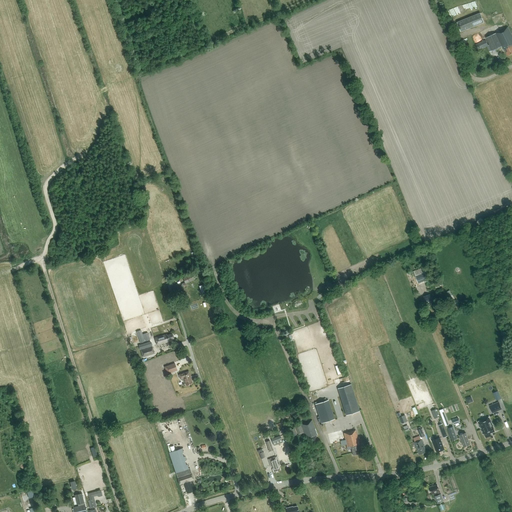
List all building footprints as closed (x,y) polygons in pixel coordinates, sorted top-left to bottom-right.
[(480,13),(457,22),(461,32),(484,22),(480,13)] [(486,38),(489,45),(488,45),(486,40),(476,44),(478,50),(487,46),(489,52),(502,46),(503,50),(505,49),(508,55),(511,53),(511,35),(508,27),(507,28),(486,38)] [(423,267),(413,271),(418,283),(428,279),(423,267)] [(193,280),(192,276),(192,274),(183,278),(185,283),(185,282),(186,283),(193,280)] [(185,282),(185,283),(184,283),(183,282),(175,285),(177,290),(178,290),(178,291),(179,295),(181,294),(183,299),(188,297),(187,292),(185,287),(187,286),(186,283),(185,282)] [(433,302),(437,301),(439,300),(438,297),(432,298),(431,294),(423,297),(427,307),(434,304),(433,302)] [(172,340),(174,339),(172,334),(167,335),(167,334),(155,338),(157,345),(172,340)] [(140,347),(143,357),(155,354),(152,344),(140,347)] [(167,374),(177,370),(175,363),(164,366),(167,374)] [(186,385),(192,383),(190,377),(189,372),(178,375),(180,379),(183,378),(186,385)] [(351,385),(339,388),(348,415),(359,411),(351,385)] [(316,404),(322,423),(333,419),(327,400),(316,404)] [(499,402),(490,406),(493,413),(502,409),(499,402)] [(431,411),(434,418),(440,416),(437,409),(431,411)] [(490,433),(494,432),(493,429),(494,429),(489,417),(478,422),(482,434),(484,433),(485,437),(491,435),(490,433)] [(438,425),(443,437),(447,436),(441,420),(439,421),(441,424),(438,425)] [(312,443),(317,441),(315,436),(317,435),(311,421),(300,425),(296,426),(289,429),(292,437),(303,433),(304,433),(305,434),(307,439),(310,438),(311,439),(312,443)] [(457,438),(453,426),(447,428),(452,440),(457,438)] [(330,444),(340,441),(341,445),(346,444),(347,449),(351,448),(353,455),(361,453),(359,444),(356,431),(344,434),(343,430),(328,434),(330,444)] [(464,447),(470,445),(466,433),(459,435),(464,447)] [(280,435),(271,439),(274,446),(283,442),(280,435)] [(437,453),(445,450),(440,438),(432,441),(437,453)] [(419,454),(426,452),(424,445),(422,439),(414,443),(417,451),(418,451),(419,454)] [(274,472),(280,470),(278,465),(279,464),(277,457),(268,460),(271,467),(272,466),(274,472)] [(176,473),(177,478),(179,485),(184,483),(187,493),(193,492),(189,481),(194,480),(190,468),(188,469),(176,473)] [(458,485),(464,482),(459,469),(453,471),(454,473),(449,475),(452,482),(456,481),(458,485)] [(458,485),(460,491),(466,489),(464,483),(458,485)] [(436,494),(440,493),(437,485),(433,486),(430,487),(429,487),(432,495),(436,493),(436,494)] [(74,495),(77,505),(84,503),(82,493),(74,495)] [(444,501),(441,494),(434,497),(437,504),(444,501)] [(90,509),(92,508),(96,507),(93,497),(89,498),(90,500),(88,501),(90,509)]
